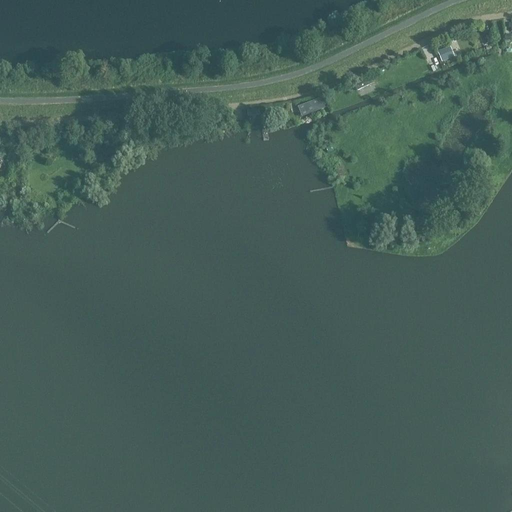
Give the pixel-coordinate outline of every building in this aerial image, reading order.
[(452,58),(448,48),(439,52),(443,62),(452,58)] [(372,78),(354,87),(357,91),(374,83),(372,78)] [(343,107),(337,95),(333,97),(339,109),(343,107)] [(323,97),(298,106),(303,117),(327,108),(323,97)] [(508,511),(509,511),(502,501),(485,511),(508,511)]
